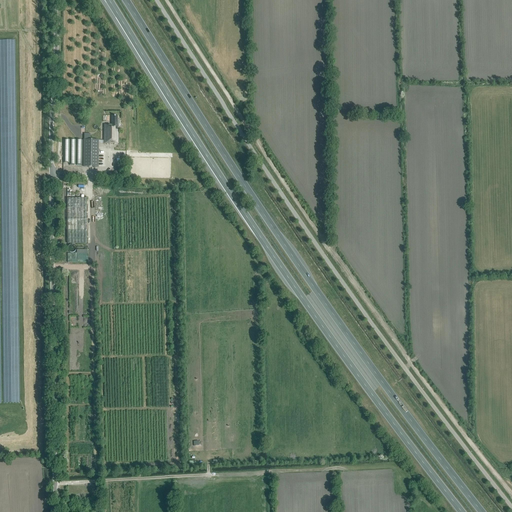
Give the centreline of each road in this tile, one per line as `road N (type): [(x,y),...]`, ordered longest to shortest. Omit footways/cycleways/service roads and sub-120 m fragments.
road 1 (trunk): [(481,511),(296,261),(125,0)]
road 2 (trunk): [(109,0),(313,314),(462,511)]
road 3 (track): [(511,493),(328,249),(166,0)]
road 4 (unclassified): [(55,511),(55,0)]
